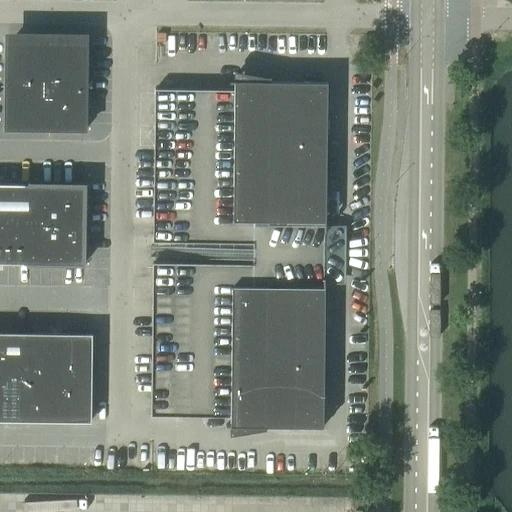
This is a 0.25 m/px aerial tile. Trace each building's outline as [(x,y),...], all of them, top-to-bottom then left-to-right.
[(44,44),(8,43),(8,79),(7,79),(6,129),(85,130),(86,80),(85,80),(85,44),(59,44),(59,42),(44,42),(44,44)] [(153,89),(152,243),(184,243),(184,253),(253,254),(254,222),(325,223),(326,83),(270,82),(270,79),(234,72),(233,90),(153,89)] [(0,263),(27,264),(27,266),(28,266),(28,264),(83,264),(85,185),(29,185),(29,183),(28,183),(28,185),(0,184),(0,263)] [(151,263),(149,417),(229,417),(229,436),(266,429),(266,426),(322,427),(324,287),(253,286),(253,254),(184,253),(184,263),(151,263)] [(92,334),(0,333),(0,420),(91,421),(92,334)]
